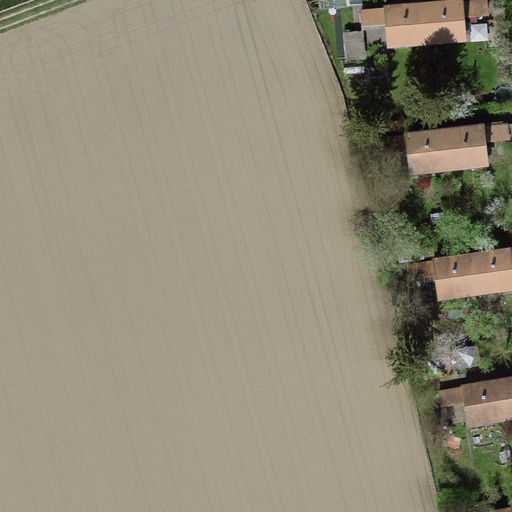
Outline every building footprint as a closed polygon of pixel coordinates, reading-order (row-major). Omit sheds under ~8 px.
[(486,0),(445,4),(445,2),(435,3),(435,4),(424,5),(427,41),(464,38),(463,16),(487,14),(486,0)] [(389,44),(427,41),(424,5),(413,6),(413,5),(402,6),(402,7),(386,9),(362,11),(363,24),(387,22),(389,44)] [(507,125),(466,129),(466,128),(456,129),(456,130),(445,131),(448,167),(486,163),(484,140),(508,138),(507,125)] [(411,171),(448,167),(445,131),(434,133),(434,132),(423,133),(423,134),(407,135),(407,136),(383,138),(384,152),(408,149),(411,171)] [(510,251),(493,253),(493,251),(483,253),(483,254),(472,256),(477,291),(511,286),(511,267),(511,264),(511,250),(510,251)] [(439,296),(477,291),(472,256),(461,257),(461,256),(451,257),(451,259),(435,261),(411,264),(412,277),(436,274),(439,296)] [(511,377),(511,379),(501,381),(507,416),(511,414),(511,377)] [(469,422),(507,416),(501,381),(490,382),(479,383),(479,384),(463,387),(440,391),(442,405),(466,401),(469,422)]
